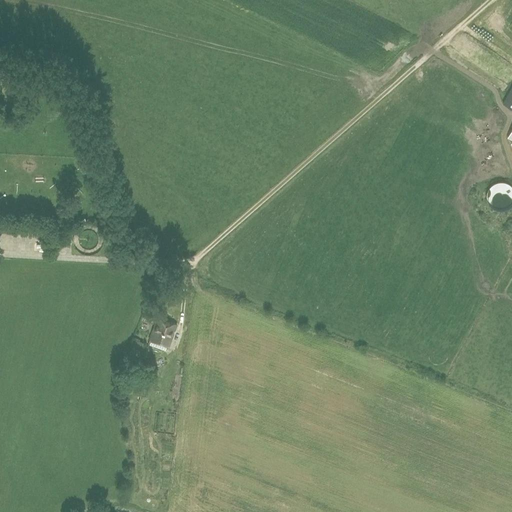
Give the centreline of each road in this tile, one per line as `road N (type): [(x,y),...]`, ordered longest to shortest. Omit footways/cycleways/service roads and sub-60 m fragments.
road 1 (track): [(492,0),(191,263),(177,338)]
road 2 (track): [(191,263),(0,253)]
